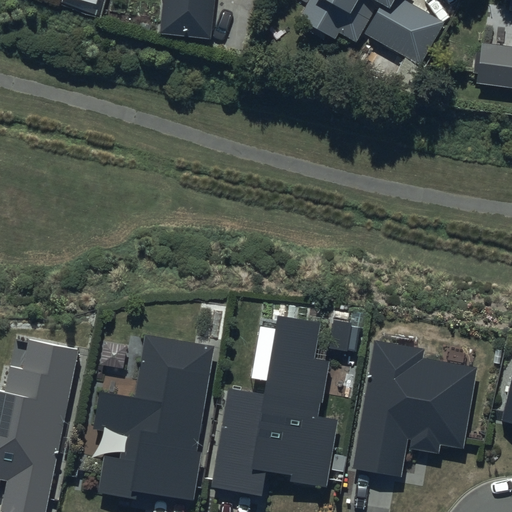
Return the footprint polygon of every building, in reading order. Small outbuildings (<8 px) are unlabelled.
[(162,0),(159,32),(208,38),(212,0),(162,0)] [(297,0),(305,5),(298,17),(334,39),(339,31),(356,42),(363,30),(418,63),(442,23),(402,0),(297,0)] [(511,0),(503,0),(503,2),(510,2),(509,11),(511,11),(511,46),(511,49),(479,46),(475,85),(511,89),(511,0)] [(320,322),(278,314),(264,395),(229,389),(212,487),(262,496),(266,471),(291,475),(290,481),(327,487),(339,420),(320,417),(329,362),(314,359),(320,322)] [(58,511),(88,342),(21,330),(17,357),(6,355),(1,380),(0,380),(0,511),(58,511)] [(213,347),(145,336),(135,397),(100,392),(94,429),(123,434),(119,459),(103,456),(98,493),(136,499),(138,491),(194,500),(201,452),(196,451),(213,347)] [(423,348),(373,341),(353,470),(400,478),(404,449),(437,454),(438,443),(461,447),(473,367),(421,358),(423,348)] [(511,375),(501,422),(511,423),(511,375)]
